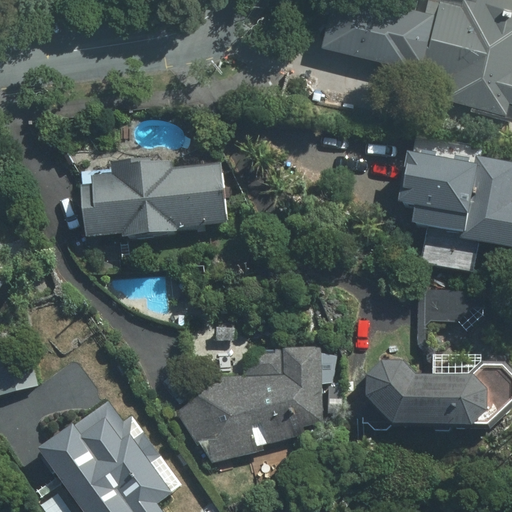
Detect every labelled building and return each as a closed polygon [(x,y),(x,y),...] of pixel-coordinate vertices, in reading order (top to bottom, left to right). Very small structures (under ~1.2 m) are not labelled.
[(511,0),(429,0),(428,4),(410,0),(333,0),(323,42),(452,74),(447,95),(510,110),(511,100),(511,0)] [(224,158),(82,170),(89,247),(231,235),(224,158)] [(511,165),(480,159),(464,238),(511,248),(511,165)] [(0,304),(16,281),(0,269),(0,304)] [(473,309),(486,310),(487,292),(422,290),(421,323),(461,325),(473,309)] [(228,377),(173,410),(213,465),(325,431),(322,347),(242,349),(245,375),(228,377)] [(416,373),(405,363),(385,362),(371,375),(370,395),(393,424),(476,428),(490,416),(490,396),(477,379),(416,373)] [(110,401),(40,449),(83,511),(169,511),(164,504),(175,497),(110,401)]
